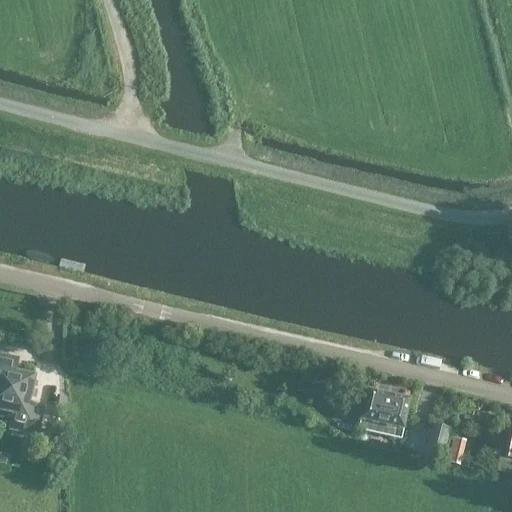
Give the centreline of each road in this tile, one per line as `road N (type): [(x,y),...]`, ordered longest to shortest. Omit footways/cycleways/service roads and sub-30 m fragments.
road 1 (unclassified): [(0,275),(511,398)]
road 2 (unclassified): [(0,103),(457,217),(511,215)]
road 3 (track): [(132,138),(131,94),(109,0)]
road 4 (track): [(231,29),(233,162)]
